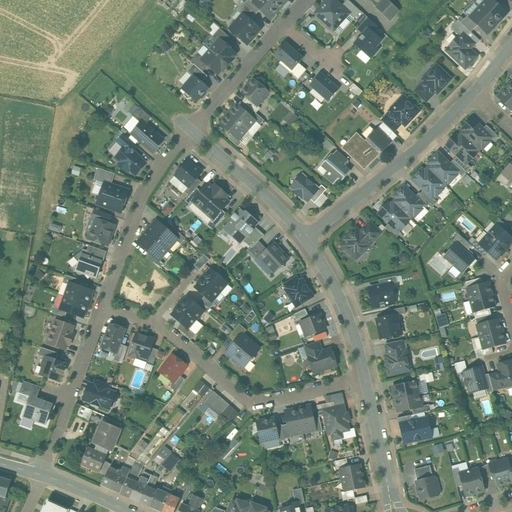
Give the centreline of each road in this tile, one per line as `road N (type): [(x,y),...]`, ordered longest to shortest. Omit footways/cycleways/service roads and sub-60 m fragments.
road 1 (residential): [(363,379),(253,403),(152,321),(102,305)]
road 2 (residential): [(308,235),(425,143),(471,94)]
road 3 (residential): [(189,126),(141,193),(102,305)]
road 4 (residential): [(102,305),(41,474)]
road 5 (residential): [(304,0),(189,126)]
road 6 (residential): [(308,235),(189,126)]
road 7 (residential): [(363,379),(351,326),(308,235)]
